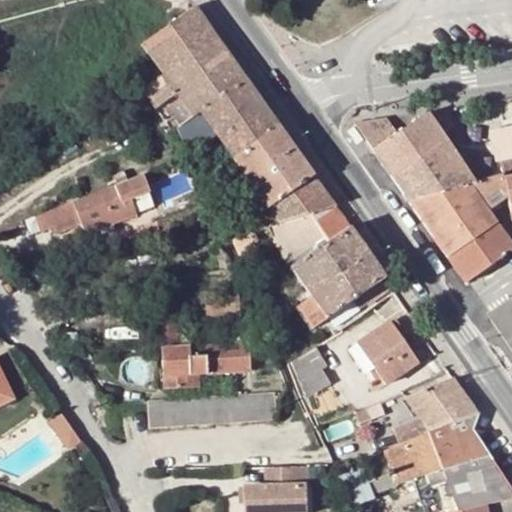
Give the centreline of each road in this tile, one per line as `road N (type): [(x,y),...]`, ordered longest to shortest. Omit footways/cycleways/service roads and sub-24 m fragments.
road 1 (primary): [(511,411),(298,111)]
road 2 (unclassified): [(131,511),(0,288)]
road 3 (residential): [(511,68),(298,111)]
road 4 (primary): [(298,111),(221,0)]
